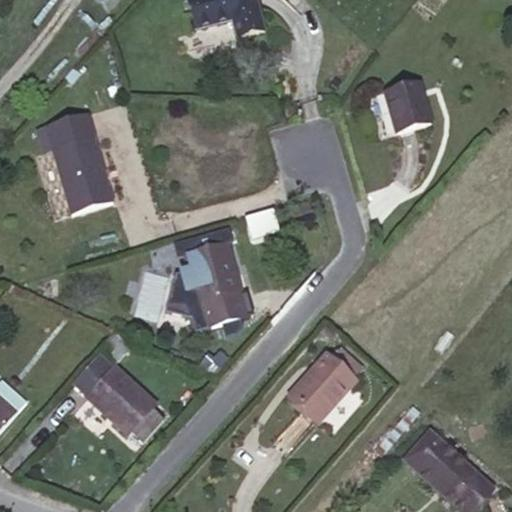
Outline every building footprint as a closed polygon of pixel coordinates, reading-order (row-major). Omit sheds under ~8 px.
[(254,0),(192,0),(187,2),(196,35),(231,24),(235,42),(264,34),(254,0)] [(430,127),(419,86),(384,96),(395,136),(430,127)] [(112,206),(86,117),(45,129),(70,218),(112,206)] [(191,256),(184,257),(188,273),(173,277),(164,313),(189,319),(193,334),(220,327),(223,339),(233,336),(241,329),(239,322),(246,320),(227,247),(232,245),(228,231),(188,243),(191,256)] [(188,243),(173,247),(177,260),(184,257),(191,256),(188,243)] [(145,273),(137,316),(159,319),(166,277),(145,273)] [(112,334),(97,352),(115,366),(129,348),(112,334)] [(207,356),(197,368),(214,377),(228,363),(219,353),(212,361),(207,356)] [(355,382),(327,357),(290,399),(318,424),(355,382)] [(130,435),(152,411),(155,407),(114,371),(113,372),(99,360),(74,387),(88,399),(86,402),(127,438),(130,435)] [(1,384),(0,384),(0,401),(16,416),(25,406),(1,384)] [(0,401),(0,434),(16,416),(0,401)] [(163,421),(152,411),(130,435),(141,445),(163,421)] [(418,475),(443,446),(430,434),(404,463),(418,475)] [(476,511),(494,492),(443,446),(418,475),(459,511),(476,511)]
